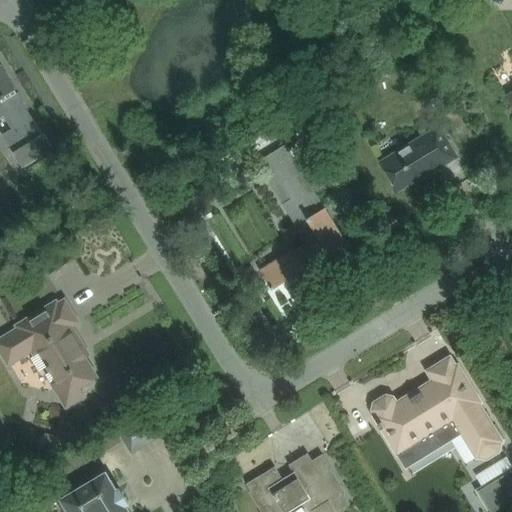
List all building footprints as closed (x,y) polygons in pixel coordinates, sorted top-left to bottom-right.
[(473,20),(487,11),(480,1),(466,10),(473,20)] [(0,117),(4,115),(14,130),(4,135),(14,152),(23,168),(54,149),(44,134),(43,134),(23,104),(25,103),(2,65),(0,66),(0,117)] [(381,162),(389,174),(399,191),(437,168),(438,169),(458,157),(439,126),(381,162)] [(286,145),(257,162),(267,178),(276,173),(292,199),(283,204),(307,242),(261,271),(273,290),(303,272),(307,278),(352,251),(286,145)] [(58,302),(41,313),(19,326),(20,329),(0,341),(0,347),(10,364),(38,346),(59,381),(54,384),(67,405),(85,395),(80,387),(97,377),(77,344),(81,342),(71,326),(78,322),(66,302),(59,305),(58,302)] [(481,402),(469,382),(458,365),(457,366),(451,357),(428,371),(434,380),(424,386),(427,390),(406,403),(404,399),(397,403),(394,397),(387,395),(375,403),(373,410),(377,415),(375,416),(380,423),(379,424),(382,429),(383,428),(407,467),(462,433),(477,457),(479,455),(480,457),(487,459),(499,451),(501,444),(500,443),(503,441),(479,403),(481,402)] [(133,453),(168,431),(155,409),(119,430),(133,453)] [(38,438),(36,448),(42,454),(54,457),(62,453),(64,444),(59,437),(46,435),(38,438)] [(341,483),(334,471),(323,454),(313,460),(309,453),(290,465),(295,472),(283,479),(276,467),(247,484),(257,501),(256,502),(262,511),(288,511),(286,508),(298,501),(297,499),(303,496),(312,511),(337,511),(351,504),(339,484),(341,483)] [(85,462),(65,474),(75,492),(63,499),(70,511),(131,511),(127,505),(129,504),(120,489),(118,490),(107,472),(95,479),(85,462)] [(494,511),(511,501),(511,470),(479,491),(491,511),(494,511)]
